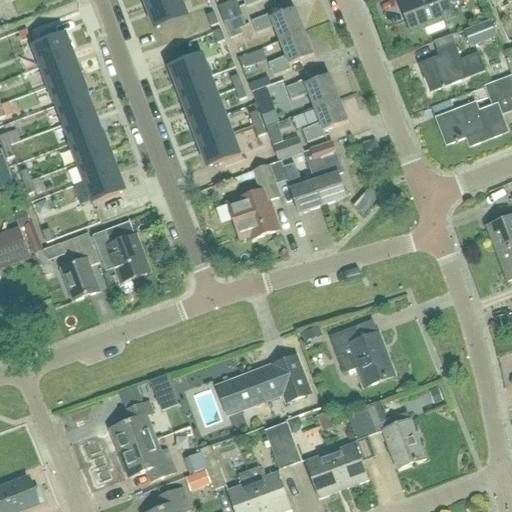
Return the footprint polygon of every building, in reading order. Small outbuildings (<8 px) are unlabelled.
[(142,0),(147,11),(175,0),(142,0)] [(179,0),(175,0),(147,11),(155,31),(187,19),(179,0)] [(242,0),(247,10),(265,3),(263,0),(242,0)] [(454,18),(446,0),(414,0),(400,6),(411,35),(425,29),(427,36),(445,29),(442,23),(454,18)] [(224,25),(243,18),(239,9),(221,15),(224,25)] [(275,32),(280,45),(305,36),(296,12),(272,21),(270,17),(253,24),(257,36),(275,32)] [(214,15),(208,17),(212,28),(212,29),(219,26),(214,15)] [(243,18),(224,25),(228,34),(246,28),(243,18)] [(465,34),(470,48),(497,38),(492,23),(465,34)] [(221,32),(214,34),(214,35),(218,46),(225,43),(221,32)] [(305,36),(280,45),(285,59),(269,67),(274,79),(292,72),(290,68),(314,59),(305,36)] [(65,38),(32,50),(40,71),(73,59),(65,38)] [(419,67),(430,95),(485,74),(478,56),(461,63),(454,47),(437,54),(439,59),(419,67)] [(202,58),(170,70),(178,91),(210,79),(202,58)] [(73,59),(40,71),(48,90),(80,78),(73,59)] [(238,78),(231,80),(236,91),(242,89),(238,77),(238,78)] [(80,78),(48,90),(55,109),(87,97),(80,78)] [(309,98),(314,110),(338,101),(329,78),(306,87),(304,83),(286,90),(291,102),(309,98)] [(210,79),(178,91),(185,110),(217,98),(210,79)] [(467,139),(471,150),(509,135),(502,118),(511,114),(511,80),(511,79),(485,89),(493,108),(479,113),(475,105),(436,120),(447,147),(467,139)] [(251,100),(261,96),(255,82),(245,86),(251,100)] [(242,89),(236,91),(240,103),(246,100),(247,100),(242,89)] [(87,97),(55,109),(62,128),(95,116),(87,97)] [(217,98),(185,110),(192,130),(224,118),(217,98)] [(338,101),(314,110),(319,124),(303,132),(307,145),(325,138),(324,133),(347,124),(338,101)] [(257,114),(250,117),(254,128),(262,125),(257,114)] [(95,116),(62,128),(70,147),(102,135),(95,116)] [(224,118),(192,130),(200,149),(232,137),(224,118)] [(262,125),(254,128),(258,139),(266,136),(262,125)] [(333,136),(337,146),(360,137),(357,127),(333,136)] [(102,135),(70,147),(77,166),(109,154),(102,135)] [(6,136),(0,138),(0,143),(3,150),(10,148),(6,136)] [(232,137),(200,149),(207,170),(240,158),(232,137)] [(275,150),(279,162),(303,153),(299,141),(275,150)] [(314,183),(323,208),(346,200),(338,176),(342,175),(336,157),(335,157),(331,145),(309,152),(314,164),(324,161),(328,178),(314,183)] [(10,148),(3,150),(7,162),(15,159),(10,148)] [(109,154),(77,166),(84,185),(116,173),(109,154)] [(292,160),(269,168),(275,186),(287,182),(298,217),(323,208),(314,183),(302,188),(292,160)] [(239,201),(230,205),(238,228),(244,245),(279,233),(269,203),(280,199),(269,168),(253,173),(260,194),(239,201)] [(20,175),(19,175),(24,186),(31,183),(27,172),(20,175)] [(116,173),(84,185),(92,206),(125,194),(116,173)] [(31,183),(24,186),(28,197),(36,195),(31,183)] [(36,203),(28,206),(32,218),(40,215),(36,203)] [(511,219),(486,230),(496,257),(511,250),(511,219)] [(95,239),(100,253),(107,250),(121,287),(152,275),(138,238),(136,239),(131,225),(95,239)] [(0,242),(0,259),(5,272),(50,254),(39,226),(0,242)] [(69,270),(61,272),(74,305),(100,295),(90,269),(99,266),(92,247),(64,258),(69,270)] [(511,250),(496,257),(507,285),(511,282),(511,250)] [(12,323),(14,330),(22,327),(19,320),(12,323)] [(358,371),(365,390),(394,379),(378,336),(361,342),(356,330),(329,340),(335,354),(343,376),(358,371)] [(216,390),(227,418),(283,398),(290,416),(315,407),(297,360),(216,390)] [(166,379),(151,385),(162,413),(177,407),(166,379)] [(109,432),(118,456),(154,442),(145,419),(153,416),(148,405),(123,414),(127,425),(109,432)] [(383,434),(397,472),(425,462),(408,415),(387,423),(379,405),(358,414),(368,440),(383,434)] [(347,418),(357,444),(368,440),(358,414),(347,418)] [(276,430),(291,470),(303,465),(288,426),(276,430)] [(265,434),(280,474),(291,470),(276,430),(265,434)] [(154,442),(118,456),(128,481),(146,474),(150,485),(178,475),(168,451),(159,454),(154,442)] [(355,447),(330,456),(344,492),(368,483),(355,447)] [(201,453),(215,493),(226,489),(212,449),(201,453)] [(344,492),(330,456),(306,465),(319,502),(344,492)] [(248,474),(252,485),(262,511),(290,511),(277,476),(263,482),(259,470),(248,474)] [(0,490),(0,511),(21,511),(36,507),(35,506),(41,504),(36,490),(30,492),(26,481),(0,490)] [(262,511),(252,485),(228,495),(233,511),(262,511)] [(159,511),(191,511),(184,490),(156,501),(161,511),(159,511)]
